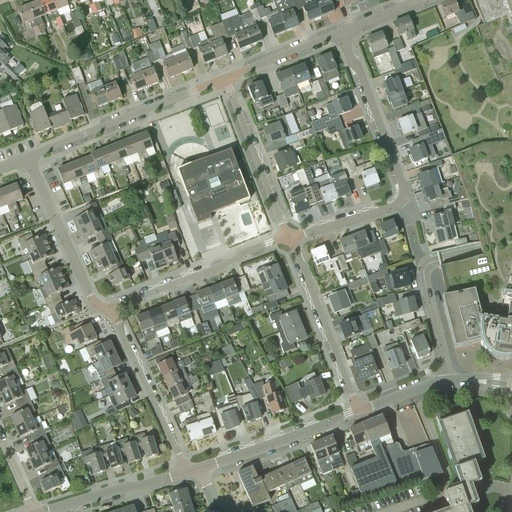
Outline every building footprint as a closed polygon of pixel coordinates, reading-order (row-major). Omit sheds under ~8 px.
[(59,19),(58,17),(51,0),(42,0),(40,1),(46,16),(52,14),(58,28),(62,27),(59,19)] [(51,0),(58,17),(70,12),(65,0),(51,0)] [(298,11),(293,0),(281,0),(283,3),(276,6),(277,10),(277,11),(285,32),(297,27),(292,14),(298,11)] [(321,17),(314,0),(293,0),(298,11),(302,9),(308,22),(321,17)] [(314,0),(321,17),(334,12),(329,0),(314,0)] [(445,18),(455,14),(459,13),(454,0),(453,0),(452,0),(440,5),(445,18)] [(511,0),(474,0),(484,24),(476,27),(497,80),(511,73),(511,142),(509,142),(510,154),(511,154),(511,0)] [(40,18),(46,16),(40,1),(28,6),(41,38),(42,40),(47,38),(45,34),(44,30),(42,26),(43,25),(40,18)] [(38,40),(41,38),(28,6),(17,10),(23,25),(28,23),(31,30),(33,30),(36,37),(38,40)] [(285,32),(277,11),(270,13),(268,8),(264,10),(262,6),(262,7),(256,9),(256,10),(261,20),(266,18),(274,36),(285,32)] [(255,23),(261,20),(256,10),(252,11),(250,12),(253,21),(243,26),(251,45),(262,41),(256,27),(257,27),(255,23)] [(75,30),(81,27),(75,12),(69,15),(75,30)] [(474,19),(471,13),(465,15),(457,19),(459,25),(474,19)] [(251,45),(243,26),(242,25),(239,17),(234,19),(234,18),(222,23),(228,39),(234,36),(239,50),(251,45)] [(416,38),(408,18),(393,24),(398,38),(405,35),(408,42),(416,38)] [(157,30),(152,19),(146,22),(150,33),(157,30)] [(222,41),(228,39),(222,23),(210,28),(214,38),(207,40),(208,42),(215,60),(227,55),(222,41)] [(142,37),(139,28),(131,31),(134,40),(142,37)] [(192,47),(188,38),(185,31),(178,34),(179,36),(183,45),(172,50),(173,54),(180,74),(193,69),(187,54),(186,54),(185,50),(192,48),(192,47)] [(110,37),(114,45),(120,43),(117,34),(110,37)] [(400,65),(396,53),(394,47),(387,50),(381,34),(367,40),(369,46),(369,47),(374,59),(388,53),(394,71),(401,68),(399,65),(400,65)] [(128,36),(123,38),(125,44),(133,41),(130,35),(128,36)] [(208,42),(207,40),(207,41),(207,42),(201,44),(197,35),(188,38),(192,47),(193,49),(197,48),(198,50),(198,51),(204,65),(215,60),(208,42)] [(394,47),(396,53),(402,50),(398,40),(392,42),(394,47)] [(0,61),(2,63),(5,66),(7,64),(11,59),(4,53),(8,49),(0,41),(0,61)] [(180,74),(173,54),(165,57),(159,41),(154,43),(155,44),(149,46),(151,51),(155,62),(160,60),(168,79),(180,74)] [(150,65),(155,62),(151,51),(145,53),(150,65)] [(330,98),(330,97),(328,92),(324,83),(337,77),(329,55),(316,60),(323,79),(317,81),(322,93),(324,99),(325,100),(330,98)] [(124,70),(120,59),(119,59),(119,57),(111,60),(116,73),(124,70)] [(120,59),(124,70),(129,68),(125,57),(120,59)] [(137,63),(147,88),(158,83),(152,68),(146,71),(144,67),(146,65),(144,62),(143,60),(137,63)] [(388,97),(402,91),(406,90),(401,75),(417,69),(414,60),(410,61),(410,62),(401,65),(400,65),(399,65),(401,68),(394,71),(393,72),(396,79),(383,84),(388,97)] [(136,92),(147,88),(137,63),(132,65),(136,75),(130,77),(136,92)] [(7,64),(5,66),(2,69),(7,73),(12,68),(7,64)] [(13,70),(12,68),(7,73),(15,80),(17,78),(25,70),(19,64),(13,70)] [(290,71),(296,87),(310,81),(304,66),(290,71)] [(76,85),(83,82),(78,68),(71,71),(76,85)] [(299,94),(296,87),(290,71),(276,77),(282,93),(283,92),(283,94),(276,97),(280,109),(288,106),(285,99),(299,94)] [(411,79),(405,81),(409,89),(415,87),(411,79)] [(92,91),(104,87),(102,81),(90,85),(92,91)] [(318,94),(322,93),(317,81),(310,84),(315,95),(318,94)] [(103,88),(108,103),(121,98),(115,83),(103,88)] [(267,98),(261,83),(247,88),(253,103),(257,102),(260,109),(274,103),(271,96),(267,98)] [(37,94),(35,88),(29,91),(31,97),(37,94)] [(108,103),(103,88),(90,92),(96,108),(108,103)] [(402,91),(388,97),(393,111),(407,105),(402,91)] [(63,110),(69,124),(72,123),(71,121),(84,116),(76,95),(62,101),(65,109),(63,110)] [(336,117),(351,112),(346,99),(332,105),(325,107),(329,116),(310,124),(314,134),(327,129),(325,123),(337,119),(336,117)] [(418,109),(420,108),(418,104),(418,103),(407,106),(409,113),(412,112),(418,109)] [(421,108),(423,114),(431,111),(428,105),(421,108)] [(2,111),(10,131),(23,126),(15,106),(2,111)] [(54,130),(48,116),(46,117),(43,108),(29,113),(37,134),(50,129),(51,131),(54,130)] [(420,113),(419,109),(418,109),(412,112),(414,117),(398,123),(403,136),(416,131),(418,138),(430,134),(428,128),(426,129),(420,113)] [(54,130),(69,124),(63,110),(48,116),(54,130)] [(315,116),(312,110),(307,113),(309,119),(315,116)] [(0,135),(10,131),(2,111),(0,111),(0,135)] [(327,129),(340,124),(338,119),(337,119),(325,123),(327,129)] [(282,132),(280,124),(264,131),(269,145),(285,139),(288,137),(285,131),(282,132)] [(340,124),(327,129),(329,136),(337,133),(340,141),(345,139),(347,145),(361,140),(357,128),(343,133),(340,124)] [(429,128),(431,133),(439,130),(437,125),(429,128)] [(298,140),(301,139),(311,135),(308,129),(295,134),(298,140)] [(413,164),(427,159),(435,156),(431,146),(445,141),(441,129),(439,130),(431,133),(430,134),(418,138),(418,139),(411,141),(414,149),(409,151),(413,164)] [(135,138),(144,159),(148,158),(145,151),(153,148),(147,133),(135,138)] [(140,161),(144,159),(135,138),(124,142),(130,157),(137,154),(140,161)] [(288,144),(290,151),(304,145),(301,139),(298,140),(288,144)] [(123,160),(130,157),(124,142),(113,146),(122,168),(123,173),(125,176),(129,174),(126,167),(123,160)] [(509,142),(482,145),(452,156),(469,202),(483,256),(440,267),(447,297),(446,297),(443,304),(454,349),(479,343),(480,343),(482,348),(483,350),(485,353),(486,354),(490,357),(491,358),(492,359),(495,360),(497,360),(500,361),(502,361),(504,361),(506,361),(509,361),(511,360),(511,359),(511,154),(510,154),(509,142)] [(118,170),(122,168),(113,146),(102,151),(108,166),(115,163),(118,170)] [(250,200),(230,150),(177,171),(197,225),(211,220),(210,216),(250,200)] [(279,171),(295,165),(290,150),(276,156),(279,163),(277,164),(279,171)] [(101,168),(108,166),(102,151),(91,155),(100,179),(104,177),(101,168)] [(347,165),(352,179),(361,176),(366,189),(378,184),(370,164),(355,170),(349,153),(343,155),(347,165)] [(96,180),(100,179),(91,155),(90,155),(91,157),(80,161),(86,176),(93,173),(96,180)] [(344,183),(352,179),(347,165),(343,155),(338,157),(344,173),(336,176),(329,179),(330,180),(332,186),(338,200),(349,195),(344,183)] [(79,179),(86,176),(80,161),(69,166),(78,188),(82,186),(79,179)] [(432,170),(437,168),(442,167),(440,161),(429,164),(429,165),(431,170),(432,170)] [(73,189),(78,188),(69,166),(57,170),(63,185),(71,182),(73,189)] [(332,186),(330,180),(316,186),(309,168),(303,170),(316,206),(325,203),(325,205),(338,200),(332,186)] [(144,170),(138,172),(142,179),(147,177),(144,170)] [(302,189),(288,194),(291,202),(296,216),(309,211),(308,209),(316,206),(303,170),(296,173),(302,189)] [(423,189),(437,185),(433,172),(419,177),(423,189)] [(170,189),(166,180),(157,184),(161,193),(170,189)] [(5,189),(14,211),(18,210),(15,203),(23,200),(17,185),(5,189)] [(442,207),(454,204),(461,201),(459,195),(452,197),(453,198),(452,198),(450,193),(449,193),(448,189),(447,189),(446,188),(439,191),(437,185),(423,189),(427,203),(440,199),(442,207)] [(10,213),(14,211),(5,189),(0,191),(0,208),(7,206),(10,213)] [(134,189),(128,191),(131,198),(137,196),(134,189)] [(105,195),(103,190),(96,192),(99,198),(105,195)] [(181,208),(175,191),(174,191),(166,194),(173,211),(181,208)] [(462,208),(470,207),(468,200),(461,202),(462,208)] [(79,230),(102,220),(95,203),(84,208),(86,214),(74,219),(79,230)] [(454,204),(442,207),(444,212),(456,209),(454,204)] [(434,232),(449,228),(445,215),(431,218),(434,232)] [(171,231),(179,229),(176,218),(168,220),(171,231)] [(98,241),(110,236),(102,220),(79,230),(84,241),(96,235),(98,241)] [(385,240),(397,235),(392,222),(380,226),(385,240)] [(449,228),(434,232),(438,245),(452,242),(449,228)] [(157,242),(167,265),(176,262),(177,262),(176,256),(173,249),(180,246),(175,233),(168,236),(157,240),(157,242)] [(383,256),(377,243),(369,246),(364,233),(351,237),(359,257),(373,251),(376,259),(383,256)] [(29,255),(50,245),(45,235),(34,240),(31,234),(17,240),(22,251),(26,249),(29,255)] [(94,263),(113,254),(109,244),(113,242),(110,236),(98,241),(101,247),(89,252),(94,263)] [(340,242),(345,255),(350,253),(352,259),(359,257),(351,237),(340,242)] [(455,247),(467,245),(465,239),(454,242),(455,247)] [(167,265),(157,242),(146,246),(144,240),(138,243),(140,248),(145,260),(151,257),(156,270),(167,265)] [(377,243),(383,256),(385,262),(390,260),(383,240),(377,243)] [(32,273),(46,266),(43,260),(54,255),(50,245),(29,255),(31,260),(27,262),(32,273)] [(139,262),(145,260),(140,248),(135,250),(139,262)] [(342,272),(336,258),(328,261),(323,248),(311,253),(316,266),(323,264),(326,272),(334,269),(340,285),(345,283),(341,272),(342,272)] [(441,253),(442,261),(454,260),(453,251),(441,253)] [(113,274),(125,269),(122,263),(117,252),(113,254),(94,263),(99,274),(111,268),(113,274)] [(342,272),(348,270),(346,264),(345,262),(342,256),(336,258),(342,272)] [(267,284),(281,278),(277,266),(270,269),(269,265),(256,271),(262,286),(267,284)] [(44,287),(65,278),(60,267),(49,272),(46,266),(32,273),(37,284),(41,282),(44,287)] [(125,269),(113,274),(106,277),(111,288),(130,280),(125,269)] [(364,269),(358,272),(361,279),(366,278),(367,277),(364,269)] [(367,278),(368,284),(369,286),(376,283),(375,280),(386,277),(390,291),(394,290),(410,286),(406,271),(391,275),(390,275),(388,275),(386,270),(373,275),(367,278)] [(244,293),(250,291),(245,277),(239,279),(244,293)] [(47,305),(61,299),(58,293),(69,288),(65,278),(44,287),(46,293),(42,295),(47,305)] [(267,284),(262,286),(268,303),(250,310),(253,316),(271,309),(278,307),(276,302),(280,300),(277,294),(286,290),(281,278),(267,284)] [(238,295),(244,293),(239,279),(233,281),(232,281),(220,285),(226,300),(229,308),(241,303),(238,295)] [(214,305),(226,300),(220,285),(208,290),(214,305)] [(344,293),(346,292),(343,286),(334,290),(336,296),(329,299),(335,313),(350,307),(344,293)] [(216,309),(214,305),(208,290),(196,295),(203,314),(216,309)] [(396,302),(395,296),(381,299),(383,306),(392,304),(396,317),(416,312),(413,299),(398,303),(398,302),(396,302)] [(61,299),(47,305),(52,316),(56,315),(58,320),(79,311),(75,300),(64,305),(61,299)] [(178,319),(180,324),(192,319),(184,299),(172,304),(178,319)] [(168,328),(180,324),(178,319),(172,304),(160,309),(168,328)] [(362,316),(379,310),(377,304),(360,310),(362,316)] [(155,333),(168,328),(160,309),(148,313),(155,333)] [(279,334),(300,326),(300,325),(298,326),(293,314),(282,318),(281,312),(269,317),(271,323),(274,322),(279,334)] [(143,337),(155,333),(148,313),(136,318),(143,337)] [(345,340),(365,332),(360,317),(339,325),(345,340)] [(403,332),(420,327),(418,320),(401,326),(403,332)] [(201,326),(205,337),(211,335),(207,323),(201,326)] [(243,329),(240,323),(232,327),(235,333),(243,329)] [(99,337),(93,324),(78,331),(76,326),(63,332),(69,343),(78,339),(81,345),(99,337)] [(200,339),(205,337),(201,326),(196,328),(200,339)] [(300,326),(279,334),(283,345),(280,346),(283,354),(295,350),(293,344),(305,339),(300,326)] [(235,333),(232,328),(225,331),(228,337),(235,333)] [(371,350),(378,348),(373,335),(366,338),(371,350)] [(417,360),(429,355),(428,352),(429,352),(423,336),(410,341),(417,360)] [(98,362),(115,354),(110,343),(103,347),(100,341),(85,348),(90,359),(95,356),(98,362)] [(404,365),(399,350),(397,343),(382,349),(385,355),(385,354),(390,370),(404,365)] [(153,358),(163,354),(160,344),(155,346),(156,350),(151,352),(153,358)] [(220,360),(235,354),(230,345),(221,350),(224,356),(219,358),(220,360)] [(370,360),(374,358),(372,352),(355,358),(353,352),(350,354),(360,380),(367,377),(368,379),(375,376),(374,375),(375,374),(370,360)] [(276,359),(272,353),(266,356),(269,363),(276,359)] [(4,374),(16,369),(11,358),(6,360),(3,354),(0,355),(0,368),(2,368),(4,374)] [(100,381),(115,374),(113,368),(121,365),(115,354),(98,362),(101,368),(95,370),(100,381)] [(407,358),(411,371),(419,369),(415,355),(407,358)] [(211,361),(208,356),(202,359),(205,365),(211,361)] [(163,378),(183,369),(191,364),(188,358),(174,365),(171,359),(157,366),(163,378)] [(292,366),(289,359),(279,363),(282,370),(292,366)] [(222,363),(209,367),(212,378),(226,373),(222,363)] [(0,393),(1,395),(18,387),(23,385),(21,379),(16,369),(4,374),(7,379),(0,382),(0,393)] [(168,390),(188,380),(183,369),(163,378),(168,390)] [(290,386),(296,401),(298,401),(299,403),(303,401),(302,399),(304,398),(303,397),(309,395),(311,400),(324,395),(318,380),(317,381),(314,373),(306,377),(308,383),(304,385),(303,382),(298,384),(297,383),(290,386)] [(113,395),(131,386),(126,375),(118,379),(115,374),(100,381),(105,391),(111,389),(113,395)] [(261,401),(260,400),(252,386),(249,379),(244,382),(250,393),(235,398),(237,405),(242,403),(248,422),(260,418),(256,404),(261,401)] [(177,407),(191,401),(188,395),(185,388),(191,385),(188,380),(168,390),(174,401),(177,407)] [(60,387),(57,381),(51,383),(54,390),(60,387)] [(252,386),(260,400),(267,398),(272,415),(285,411),(280,394),(278,394),(274,383),(263,387),(262,383),(252,386)] [(131,386),(113,395),(108,397),(111,403),(113,407),(116,413),(128,407),(126,402),(136,397),(131,386)] [(19,407),(31,401),(26,391),(20,393),(18,387),(1,395),(5,406),(17,401),(19,407)] [(198,424),(203,438),(215,434),(209,415),(215,413),(213,406),(209,392),(201,396),(207,414),(196,418),(198,424)] [(217,418),(221,417),(226,430),(238,426),(234,413),(239,412),(237,405),(235,398),(234,395),(227,398),(228,403),(214,408),(217,418)] [(15,428),(32,420),(30,415),(35,412),(31,401),(19,407),(22,412),(10,417),(15,428)] [(191,401),(177,407),(177,408),(180,415),(194,408),(191,401)] [(62,415),(69,411),(66,405),(59,408),(62,415)] [(113,407),(106,411),(105,413),(107,417),(116,413),(113,407)] [(138,415),(133,409),(127,413),(133,419),(138,415)] [(73,417),(79,433),(89,429),(83,413),(73,417)] [(474,506),(469,491),(471,490),(475,491),(478,487),(477,487),(476,485),(478,484),(471,466),(481,462),(465,415),(439,424),(462,489),(443,496),(448,509),(448,511),(465,511),(465,510),(474,506)] [(361,426),(369,444),(378,441),(382,450),(393,445),(382,417),(361,426)] [(191,442),(203,438),(198,424),(196,418),(183,423),(185,428),(186,428),(191,442)] [(34,439),(45,434),(43,430),(40,423),(35,426),(32,420),(15,428),(20,439),(31,434),(34,439)] [(369,444),(361,426),(349,431),(353,442),(350,443),(352,449),(355,448),(358,455),(371,450),(369,444)] [(30,461),(47,453),(45,447),(50,445),(45,434),(34,439),(36,445),(25,450),(30,461)] [(135,443),(137,450),(142,448),(146,459),(158,456),(152,438),(146,439),(144,434),(133,437),(134,443),(135,443)] [(321,442),(333,472),(343,468),(339,456),(339,455),(339,454),(338,454),(332,438),(321,442)] [(135,443),(134,443),(128,445),(127,439),(115,443),(117,448),(119,455),(125,453),(129,465),(140,461),(137,450),(135,443)] [(397,455),(393,445),(382,450),(378,441),(369,444),(371,450),(376,460),(358,466),(349,470),(358,490),(357,491),(361,501),(442,475),(431,449),(404,458),(397,455)] [(322,476),(333,472),(321,442),(310,447),(322,476)] [(117,448),(111,450),(109,445),(98,448),(100,454),(102,460),(107,459),(111,470),(123,467),(119,455),(117,448)] [(100,454),(93,455),(92,450),(81,453),(84,466),(90,464),(94,476),(106,472),(102,460),(100,454)] [(48,472),(60,467),(55,456),(50,458),(47,453),(30,461),(35,471),(46,466),(48,472)] [(345,458),(349,470),(358,466),(353,454),(345,458)] [(297,481),(300,486),(313,479),(311,475),(304,459),(290,465),(297,481)] [(286,492),(300,486),(297,481),(290,465),(277,471),(284,487),(286,492)] [(60,467),(48,472),(51,478),(40,483),(45,494),(62,486),(59,480),(65,478),(60,467)] [(284,487),(277,471),(258,480),(252,467),(237,474),(252,509),(270,501),(267,495),(284,487)] [(172,507),(190,501),(189,500),(190,500),(188,491),(187,492),(186,490),(168,495),(172,507)] [(345,506),(361,501),(357,491),(351,493),(352,496),(343,499),(345,506)] [(345,506),(343,499),(335,502),(333,497),(327,499),(331,511),(345,506)] [(272,508),(273,511),(281,511),(294,507),(290,499),(272,508)] [(173,511),(193,511),(194,511),(191,503),(190,503),(190,501),(172,507),(173,511)] [(310,506),(312,511),(320,508),(318,503),(310,506)]
